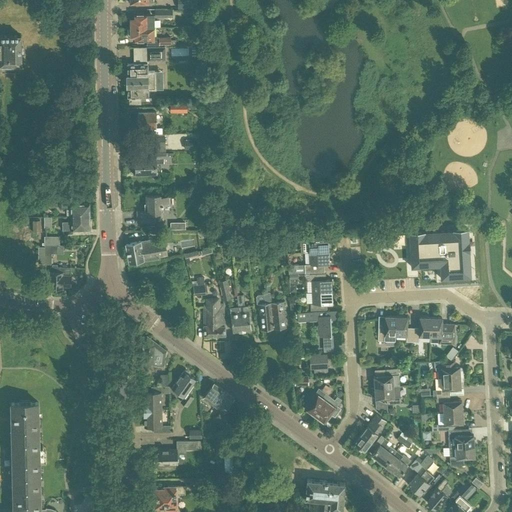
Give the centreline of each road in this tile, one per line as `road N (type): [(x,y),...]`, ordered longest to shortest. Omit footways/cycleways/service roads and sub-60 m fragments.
road 1 (tertiary): [(114,288),(106,256),(106,0)]
road 2 (tertiary): [(114,288),(129,307),(329,452)]
road 3 (residential): [(118,511),(113,368),(67,307)]
road 4 (residential): [(489,511),(497,497),(493,323)]
road 5 (residential): [(329,452),(353,407),(348,300)]
road 6 (residential): [(493,323),(442,293),(348,300)]
